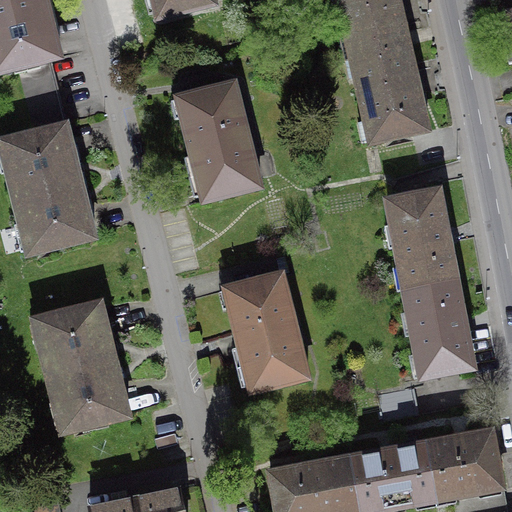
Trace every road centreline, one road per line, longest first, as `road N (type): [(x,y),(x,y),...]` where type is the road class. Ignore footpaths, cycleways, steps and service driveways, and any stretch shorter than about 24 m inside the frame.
road 1 (residential): [(218,511),(95,0)]
road 2 (tertiary): [(454,0),(511,282)]
